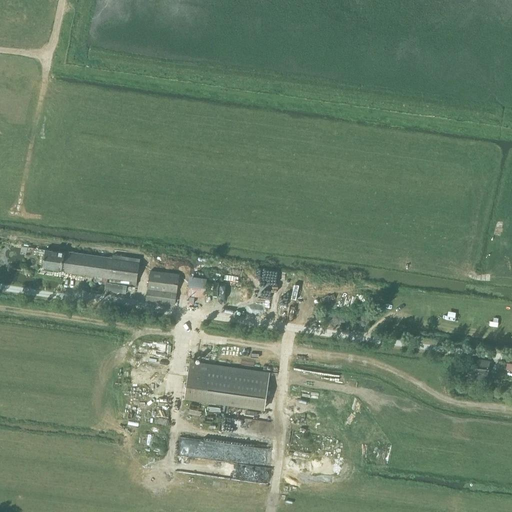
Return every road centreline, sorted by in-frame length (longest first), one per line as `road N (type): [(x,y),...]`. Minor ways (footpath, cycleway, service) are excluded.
road 1 (track): [(0,311),(351,357),(442,399),(511,409)]
road 2 (track): [(271,511),(290,327)]
